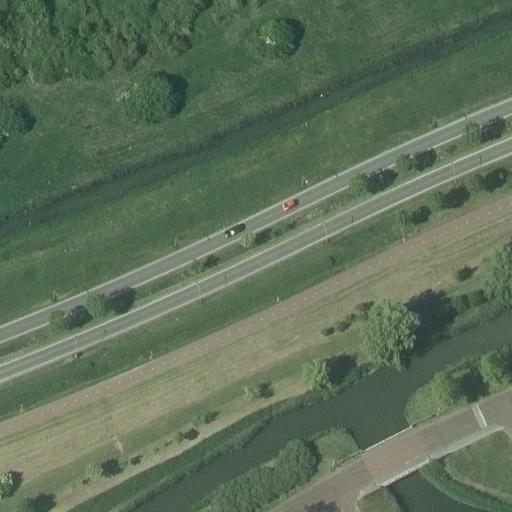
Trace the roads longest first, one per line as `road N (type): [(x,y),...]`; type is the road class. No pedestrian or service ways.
road 1 (secondary): [(511,101),(0,335)]
road 2 (secondary): [(0,373),(511,142)]
road 3 (residential): [(510,407),(365,471)]
